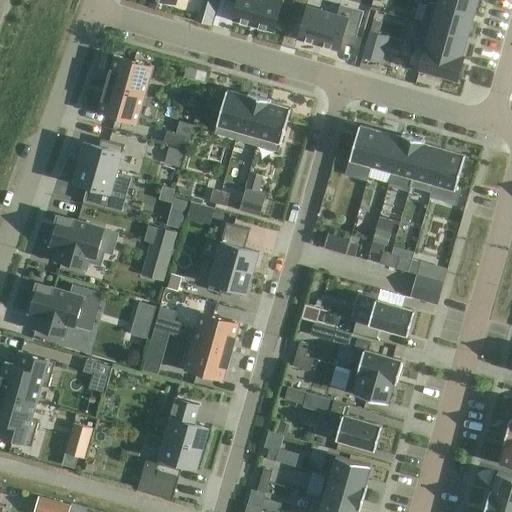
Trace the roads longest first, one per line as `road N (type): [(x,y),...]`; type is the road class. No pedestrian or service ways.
road 1 (residential): [(343,86),(221,511)]
road 2 (residential): [(511,196),(421,511)]
road 3 (residential): [(92,5),(0,260)]
road 4 (residential): [(343,86),(92,5)]
road 5 (residential): [(488,126),(343,86)]
